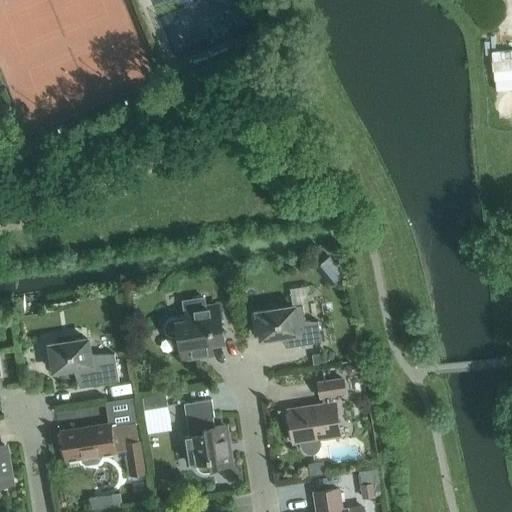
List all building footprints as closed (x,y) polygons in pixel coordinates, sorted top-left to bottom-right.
[(161,54),(152,58),(156,69),(165,65),(161,54)] [(329,256),(319,264),(332,278),(342,270),(329,256)] [(164,327),(164,328),(164,329),(164,330),(164,331),(165,332),(166,333),(166,334),(167,335),(168,336),(169,336),(169,337),(170,337),(171,337),(172,337),(173,337),(173,338),(174,337),(175,337),(178,337),(182,359),(201,356),(199,346),(224,342),(218,306),(207,308),(205,298),(183,301),(185,316),(172,318),(171,318),(170,319),(169,319),(168,320),(167,320),(167,321),(166,321),(166,322),(165,323),(165,324),(164,325),(164,326),(164,327)] [(290,347),(321,342),(318,321),(317,322),(305,321),(302,306),(252,314),(255,332),(260,332),(261,339),(288,335),(290,347)] [(113,354),(90,354),(87,339),(45,346),(47,365),(53,364),(54,372),(81,367),(84,387),(119,382),(114,354),(113,354)] [(322,354),(312,355),(314,366),(323,364),(322,354)] [(357,363),(346,364),(347,375),(359,374),(357,363)] [(319,443),(319,439),(340,435),(335,403),(332,403),(331,395),(345,393),(343,379),(318,383),(320,397),(322,397),(323,405),(288,410),(293,443),(301,441),(302,446),(307,452),(316,450),(319,443)] [(166,394),(143,398),(145,410),(168,406),(166,394)] [(109,424),(61,431),(65,461),(83,458),(83,461),(86,464),(97,462),(99,459),(98,456),(115,453),(126,451),(130,476),(145,473),(141,441),(140,441),(139,441),(135,422),(138,421),(134,397),(105,402),(109,424)] [(211,468),(230,465),(224,426),(215,427),(213,417),(214,416),(212,399),(184,404),(187,424),(193,423),(195,435),(186,437),(190,464),(195,463),(196,467),(198,470),(201,473),(205,473),(212,472),(211,468)] [(363,498),(374,496),(372,484),(361,486),(363,498)] [(342,510),(338,489),(315,493),(317,509),(320,508),(320,511),(363,511),(362,507),(342,510)] [(120,493),(112,494),(114,506),(122,505),(120,493)]
